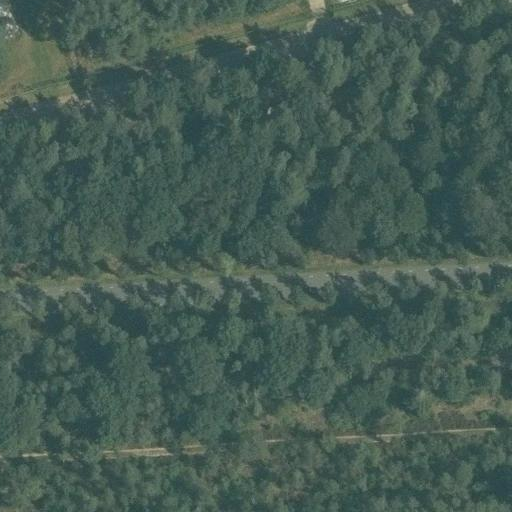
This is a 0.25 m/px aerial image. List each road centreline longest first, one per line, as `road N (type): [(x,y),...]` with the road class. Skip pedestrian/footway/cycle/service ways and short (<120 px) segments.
road 1 (unknown): [(0,460),(511,432)]
road 2 (primary): [(0,302),(511,275)]
